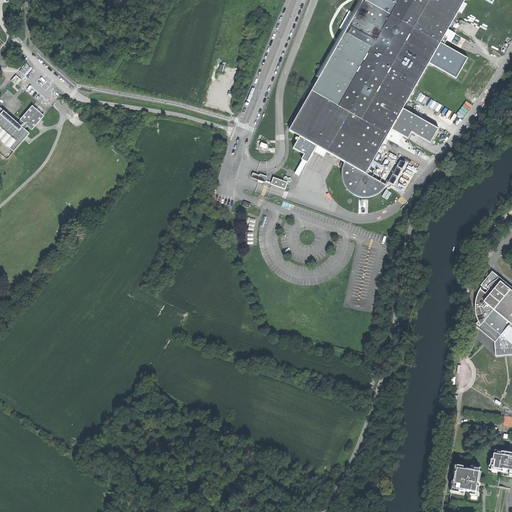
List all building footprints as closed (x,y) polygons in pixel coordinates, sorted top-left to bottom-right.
[(386,138),(391,130),(403,109),(429,63),(444,37),(464,0),(485,0),(492,4),(494,0),(363,0),(319,78),(290,130),(300,136),(317,146),(318,147),(327,152),(345,162),(343,167),(342,172),(342,178),(343,183),(346,187),(349,191),(351,193),(356,196),(361,198),(367,198),(372,197),(378,194),(382,191),(386,186),(366,174),(386,138)] [(359,0),(316,76),(319,78),(363,0),(359,0)] [(447,39),(444,37),(429,63),(456,79),(468,58),(444,45),(447,39)] [(19,71),(24,76),(31,68),(26,64),(19,71)] [(16,85),(21,80),(16,76),(11,81),(16,85)] [(429,106),(436,109),(439,103),(432,99),(429,106)] [(26,138),(29,134),(24,129),(27,126),(32,130),(38,123),(44,117),(37,111),(32,106),(20,120),(25,124),(22,127),(0,107),(0,140),(14,152),(26,138)] [(403,109),(391,130),(403,136),(408,139),(412,133),(430,143),(438,129),(403,109)] [(403,136),(391,130),(386,138),(398,145),(403,136)] [(307,163),(317,146),(300,136),(293,148),(303,153),(304,154),(302,160),(307,163)] [(327,152),(318,147),(315,151),(324,157),(327,152)] [(294,175),(298,177),(306,164),(303,162),(294,175)] [(388,181),(393,185),(404,170),(399,167),(388,181)] [(251,177),(265,182),(267,177),(260,174),(259,175),(253,173),(251,177)] [(273,178),(271,184),(285,189),(287,182),(273,178)] [(386,190),(383,197),(388,199),(392,192),(386,190)] [(511,288),(499,278),(499,277),(495,274),(490,274),(481,285),(483,287),(481,290),(481,289),(480,291),(478,294),(477,298),(476,301),(476,305),(475,307),(476,309),(476,312),(476,314),(477,317),(478,319),(479,322),(475,326),(495,342),(496,357),(511,355),(511,288)] [(495,450),(491,473),(511,476),(511,453),(509,453),(510,452),(495,450)] [(459,492),(460,490),(471,492),(470,494),(476,495),(476,491),(478,492),(479,486),(477,486),(477,484),(478,482),(480,482),(481,472),(479,472),(480,467),(471,466),(471,468),(463,467),(464,466),(459,465),(460,464),(458,464),(456,472),(455,472),(455,474),(452,491),(459,492)]
